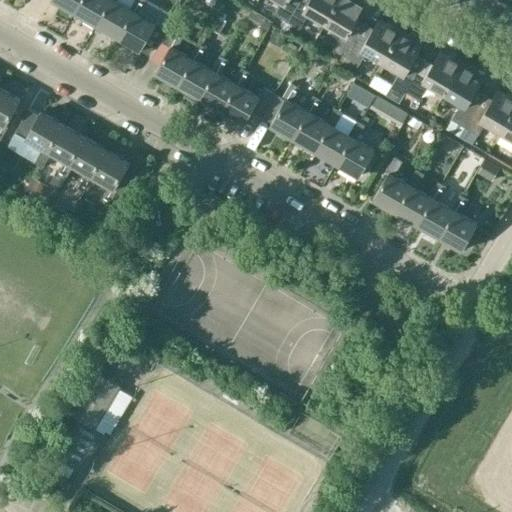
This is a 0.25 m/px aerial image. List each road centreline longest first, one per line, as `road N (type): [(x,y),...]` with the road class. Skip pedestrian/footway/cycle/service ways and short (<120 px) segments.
road 1 (residential): [(350,235),(0,30)]
road 2 (residential): [(365,511),(458,351),(473,300),(511,236)]
road 3 (residential): [(350,235),(381,314),(408,317),(422,302),(421,281),(405,267)]
